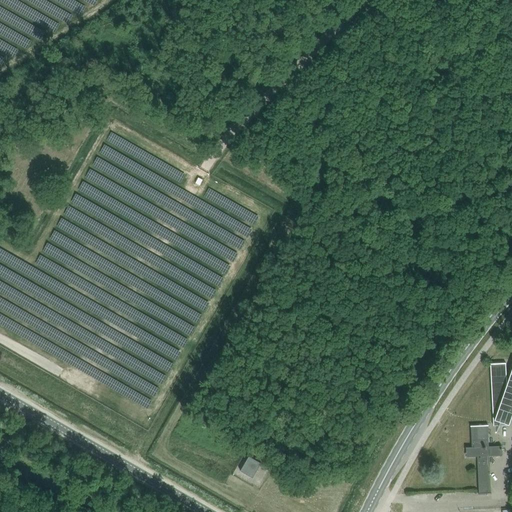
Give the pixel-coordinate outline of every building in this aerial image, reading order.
[(62,270),(56,285),(99,303),(102,296),(113,301),(122,281),(115,278),(133,236),(89,217),(69,261),(60,257),(56,267),(62,270)] [(130,256),(143,262),(149,249),(136,243),(130,256)] [(84,348),(94,327),(52,306),(53,303),(1,276),(0,278),(0,299),(5,302),(0,312),(0,327),(13,334),(22,316),(84,348)] [(128,340),(137,344),(139,338),(130,335),(128,340)] [(491,363),(492,426),(508,425),(511,414),(511,370),(507,384),(506,363),(491,363)] [(501,450),(501,446),(487,447),(487,440),(486,425),(470,426),(470,427),(471,427),(472,448),(465,448),(465,458),(476,457),(477,461),(478,461),(479,494),(478,494),(479,494),(489,494),(488,456),(493,456),(501,456),(501,450)] [(252,479),(261,464),(248,457),(240,471),(252,479)]
